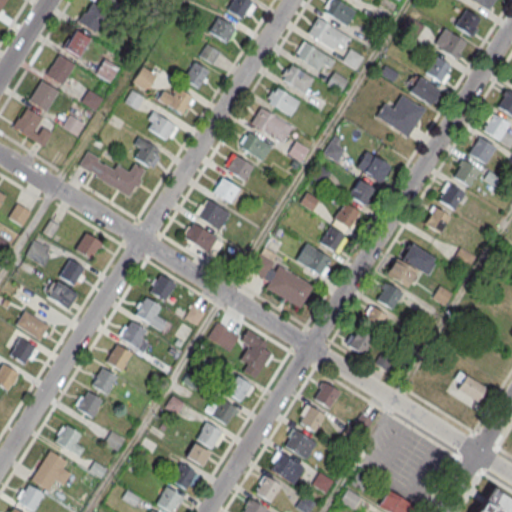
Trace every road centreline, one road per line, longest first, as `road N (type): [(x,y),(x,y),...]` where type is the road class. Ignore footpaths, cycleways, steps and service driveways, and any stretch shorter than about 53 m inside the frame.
road 1 (residential): [(204,511),(511,22)]
road 2 (residential): [(290,0),(0,461)]
road 3 (residential): [(511,474),(53,187)]
road 4 (residential): [(511,394),(438,511)]
